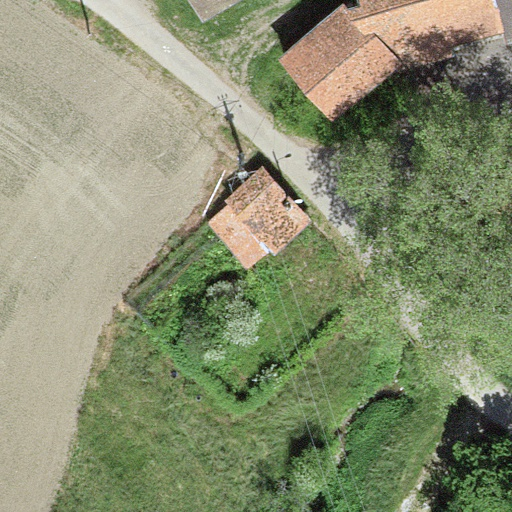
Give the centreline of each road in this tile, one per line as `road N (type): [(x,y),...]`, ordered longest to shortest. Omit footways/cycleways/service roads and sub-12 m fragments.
road 1 (unclassified): [(511,409),(395,288),(290,154),(96,0)]
road 2 (track): [(488,389),(410,511)]
